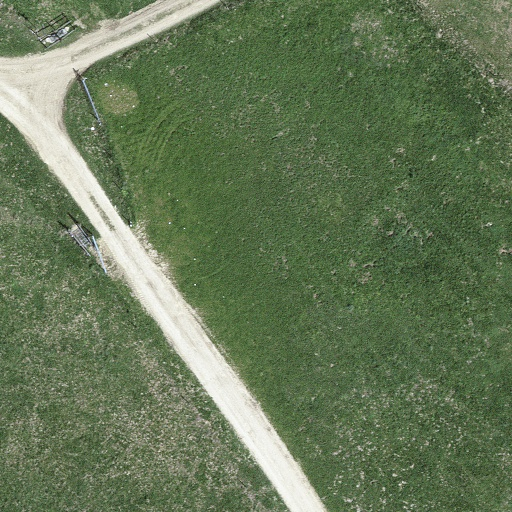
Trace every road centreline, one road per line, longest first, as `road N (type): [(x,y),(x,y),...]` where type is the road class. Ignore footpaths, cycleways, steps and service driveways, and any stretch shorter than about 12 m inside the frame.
road 1 (track): [(19,79),(40,137),(137,261),(306,511)]
road 2 (track): [(193,0),(93,52),(19,79)]
